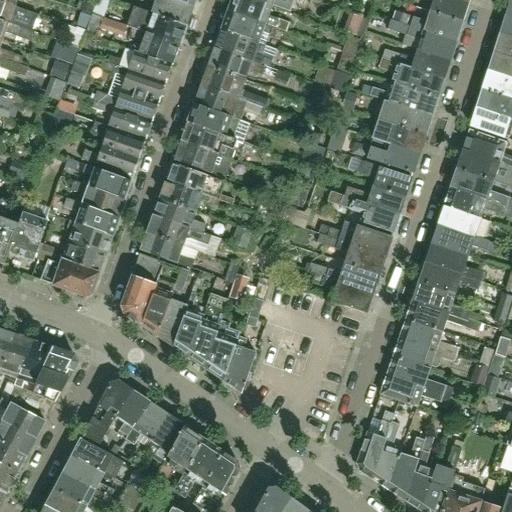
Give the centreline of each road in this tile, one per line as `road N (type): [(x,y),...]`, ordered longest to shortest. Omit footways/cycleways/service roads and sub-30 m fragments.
road 1 (residential): [(318,482),(339,451),(488,0)]
road 2 (residential): [(94,334),(213,0)]
road 3 (residential): [(19,511),(112,343)]
road 4 (residential): [(269,449),(112,343)]
